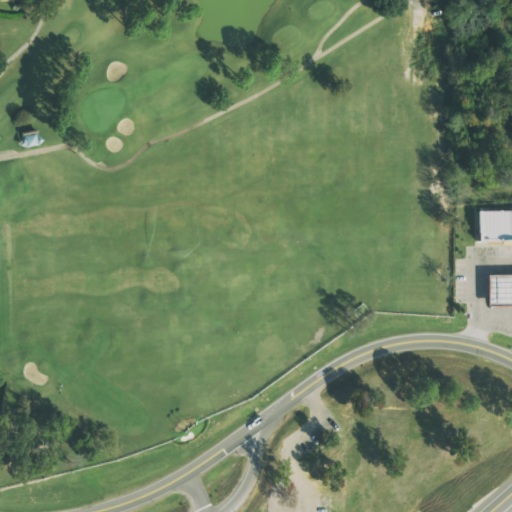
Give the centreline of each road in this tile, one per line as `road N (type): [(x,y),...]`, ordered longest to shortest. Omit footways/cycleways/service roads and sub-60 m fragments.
road 1 (tertiary): [(511,358),(462,342),(399,342),(331,370),(275,410)]
road 2 (residential): [(275,410),(181,476),(92,511)]
